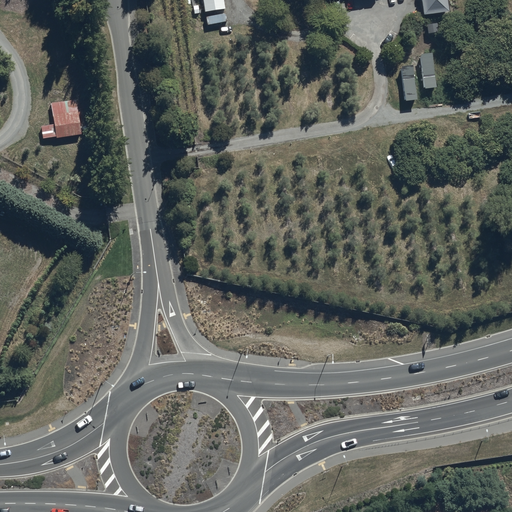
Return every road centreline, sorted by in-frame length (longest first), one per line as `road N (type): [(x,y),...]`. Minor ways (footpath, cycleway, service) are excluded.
road 1 (trunk): [(223,382),(375,380),(511,350)]
road 2 (trunk): [(511,401),(323,438),(257,477)]
road 3 (unclassified): [(154,255),(116,0)]
road 4 (unclassified): [(131,392),(154,255)]
road 5 (trunk): [(136,511),(0,503)]
road 6 (unclassified): [(154,255),(204,374)]
road 7 (trunk): [(0,465),(61,450),(112,419)]
